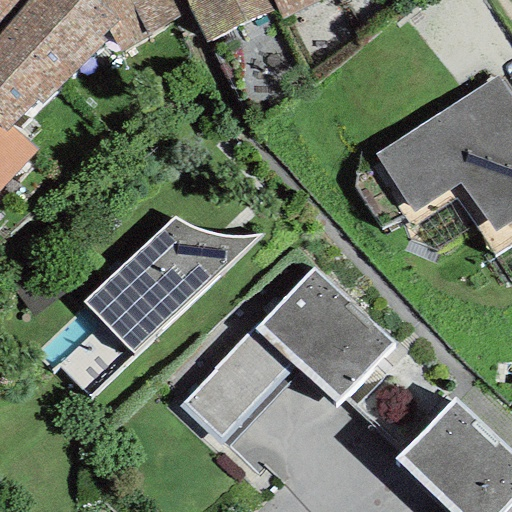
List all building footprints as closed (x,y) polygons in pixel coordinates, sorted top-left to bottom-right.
[(0,0),(0,32),(28,0),(0,0)] [(0,207),(38,167),(19,148),(114,63),(118,74),(183,32),(169,0),(46,0),(0,48),(0,207)] [(358,0),(175,0),(206,65),(274,29),(280,40),(358,0)] [(511,110),(499,88),(356,171),(399,244),(447,216),(479,271),(511,251),(511,110)] [(80,319),(133,373),(262,245),(238,245),(214,244),(174,228),(80,319)] [(303,284),(166,423),(204,461),(276,389),(316,428),(382,361),(303,284)] [(511,508),(511,491),(439,423),(385,479),(419,511),(511,511),(510,510),(511,508)]
